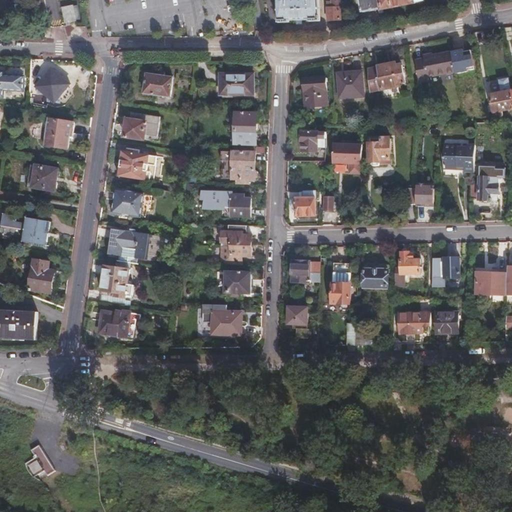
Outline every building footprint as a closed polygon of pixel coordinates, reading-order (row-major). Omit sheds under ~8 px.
[(321,22),(320,0),(278,0),(279,23),(290,23),(290,21),(309,20),(309,23),(321,22)] [(327,2),(328,22),(341,21),(340,0),(333,0),(333,2),(327,2)] [(360,0),(363,14),(382,10),(382,13),(415,6),(415,4),(423,2),(422,0),(360,0)] [(77,19),(75,3),(63,5),(65,21),(77,19)] [(433,58),(415,62),(420,83),(429,81),(429,78),(456,72),(452,52),(433,56),(433,58)] [(397,65),(368,71),(371,94),(382,92),(384,100),(403,96),(401,84),(405,83),(402,67),(398,68),(397,65)] [(70,85),(51,68),(36,86),(40,89),(39,94),(47,95),(50,98),(49,102),(59,104),(61,95),(70,85)] [(365,99),(363,71),(336,73),(339,100),(365,99)] [(24,91),(24,77),(4,76),(4,72),(0,72),(0,97),(3,97),(3,90),(24,91)] [(170,97),(173,78),(147,74),(144,94),(170,97)] [(252,96),(253,75),(221,75),(220,95),(252,96)] [(327,108),(325,79),(304,80),(306,110),(327,108)] [(511,108),(511,91),(504,93),(502,84),(492,86),(494,95),(492,96),(497,117),(505,115),(504,111),(511,108)] [(158,137),(161,117),(132,113),(131,121),(125,120),(123,121),(122,123),(123,125),(126,126),(125,138),(145,140),(146,135),(158,137)] [(256,114),(236,113),(236,124),(236,133),(237,133),(254,133),(256,133),(256,131),(259,130),(259,125),(256,123),(256,114)] [(69,149),(73,123),(49,119),(45,145),(69,149)] [(325,148),(325,139),(325,133),(302,132),(302,142),(303,142),(303,151),(318,151),(318,148),(325,148)] [(254,133),(237,133),(237,146),(254,147),(254,133)] [(372,164),(374,167),(378,167),(380,166),(380,162),(382,162),(383,159),(390,159),(391,140),(380,140),(380,145),(370,145),(370,162),(372,162),(372,164)] [(474,169),(476,145),(468,144),(468,147),(459,146),(456,143),(444,142),(443,158),(446,161),(446,166),(474,169)] [(363,145),(333,144),(332,164),(347,164),(348,163),(350,165),(349,166),(349,174),(362,174),(363,145)] [(138,154),(132,153),(121,152),(117,177),(147,180),(150,156),(138,154)] [(254,173),(255,153),(233,152),(232,180),(238,180),(237,182),(245,182),(245,180),(254,180),(254,179),(258,178),(258,175),(256,173),(254,173)] [(35,188),(38,166),(32,165),(29,187),(35,188)] [(470,183),(470,200),(489,201),(489,199),(497,200),(498,186),(496,186),(496,180),(500,180),(500,178),(505,179),(506,169),(497,168),(497,166),(481,165),(480,184),(470,183)] [(59,169),(38,166),(35,188),(55,192),(58,177),(60,177),(61,176),(61,173),(59,172),(59,169)] [(417,189),(416,204),(433,205),(434,186),(417,185),(417,189)] [(406,204),(416,204),(417,189),(407,188),(406,204)] [(141,218),(144,194),(117,191),(117,194),(114,196),(113,201),(116,202),(114,214),(141,218)] [(244,194),(232,195),(232,192),(201,192),(201,201),(205,201),(205,210),(225,210),(225,215),(251,217),(251,198),(244,198),(244,194)] [(316,215),(315,192),(301,193),(301,199),(295,199),(296,215),(316,215)] [(334,197),(324,196),(323,211),(333,212),(334,197)] [(16,219),(4,218),(3,230),(25,233),(24,245),(47,248),(51,224),(26,221),(26,228),(15,227),(16,219)] [(222,266),(242,266),(242,257),(251,257),(252,236),(247,236),(247,226),(230,225),(230,233),(222,233),(222,266)] [(151,245),(153,234),(112,228),(108,254),(124,256),(125,250),(136,252),(136,258),(148,259),(150,245),(151,245)] [(396,269),(395,285),(405,285),(405,274),(421,274),(421,259),(414,259),(414,255),(410,254),(410,252),(402,251),(401,269),(396,269)] [(461,277),(460,253),(445,254),(445,256),(445,275),(445,278),(461,277)] [(442,254),(434,254),(433,284),(442,284),(443,275),(445,275),(445,256),(442,257),(442,254)] [(31,292),(42,294),(42,298),(47,298),(47,294),(53,295),(54,288),(58,288),(58,282),(55,282),(56,272),(49,271),(50,263),(35,261),(31,292)] [(310,280),(320,280),(321,263),(293,261),(292,281),(310,282),(310,280)] [(331,303),(350,304),(351,265),(333,264),(331,303)] [(102,293),(111,294),(111,298),(116,298),(127,300),(131,270),(106,267),(102,293)] [(389,288),(390,269),(365,269),(366,288),(389,288)] [(476,295),(506,296),(506,274),(499,274),(498,272),(493,272),(492,274),(477,273),(476,295)] [(241,297),(241,293),(250,293),(251,274),(227,273),(226,293),(232,293),(231,297),(241,297)] [(242,336),(243,314),(226,313),(226,311),(228,311),(229,306),(199,305),(199,323),(207,324),(206,335),(242,336)] [(308,337),(308,308),(289,307),(289,324),(293,324),(293,336),(308,337)] [(0,311),(0,339),(37,341),(38,313),(0,311)] [(103,313),(101,334),(134,339),(136,320),(141,321),(141,315),(118,311),(117,315),(103,313)] [(102,313),(93,312),(91,326),(101,327),(102,313)] [(423,327),(431,327),(432,313),(400,314),(401,334),(423,334),(423,327)] [(437,333),(459,333),(460,313),(438,313),(437,333)] [(356,333),(356,346),(364,345),(365,333),(356,333)]
